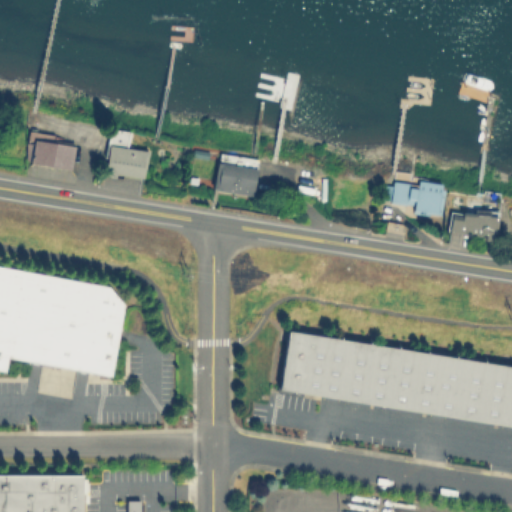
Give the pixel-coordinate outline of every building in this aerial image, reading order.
[(76,144),(73,167),(30,160),(32,142),(29,141),(31,128),(57,133),(55,140),(76,144)] [(149,147),(144,177),(118,172),(117,176),(105,174),(113,129),(129,132),(127,144),(149,147)] [(258,168),(254,195),(218,190),(222,162),(258,168)] [(392,179),(417,182),(418,179),(444,181),(441,213),(412,211),(413,202),(390,200),(392,179)] [(500,211),(498,240),(487,239),(488,231),(484,231),(484,234),(473,233),(473,230),(453,228),(454,212),(464,213),(465,208),(500,211)] [(128,308),(114,379),(10,359),(8,374),(0,372),(0,268),(112,290),(128,308)] [(511,362),(511,424),(280,388),(289,327),(511,362)] [(0,511),(0,472),(80,472),(80,511),(0,511)]
